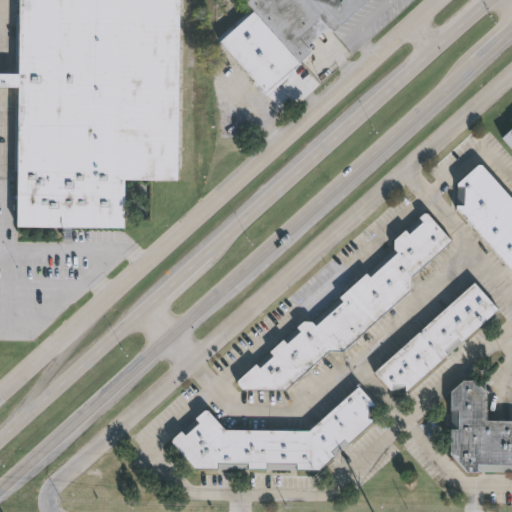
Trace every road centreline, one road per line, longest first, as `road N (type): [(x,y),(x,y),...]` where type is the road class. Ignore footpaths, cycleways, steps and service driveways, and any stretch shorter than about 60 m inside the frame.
road 1 (primary): [(0,488),(473,65)]
road 2 (residential): [(437,0),(0,390)]
road 3 (residential): [(193,362),(511,78)]
road 4 (primary): [(488,0),(200,259)]
road 5 (residential): [(52,511),(46,490),(57,478),(193,362)]
road 6 (primary): [(146,307),(0,437)]
